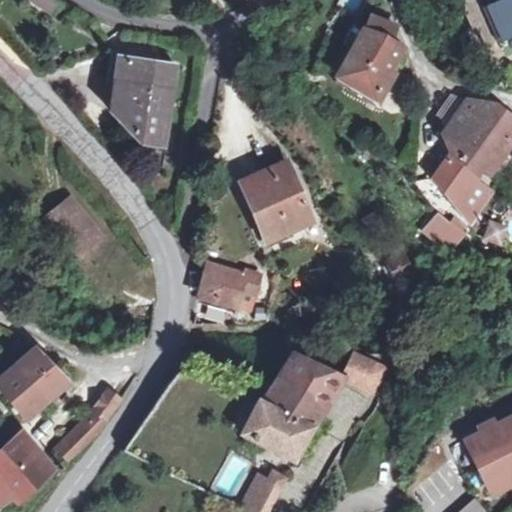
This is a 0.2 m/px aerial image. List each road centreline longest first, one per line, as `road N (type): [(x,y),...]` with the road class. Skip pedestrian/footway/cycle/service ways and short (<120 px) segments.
road 1 (tertiary): [(0,53),(125,184),(171,270)]
road 2 (residential): [(218,26),(186,246),(171,270)]
road 3 (tertiary): [(157,370),(59,511)]
road 4 (residential): [(157,370),(103,362),(0,315)]
road 5 (residential): [(218,26),(129,22),(85,0)]
road 6 (unknown): [(218,26),(251,155)]
